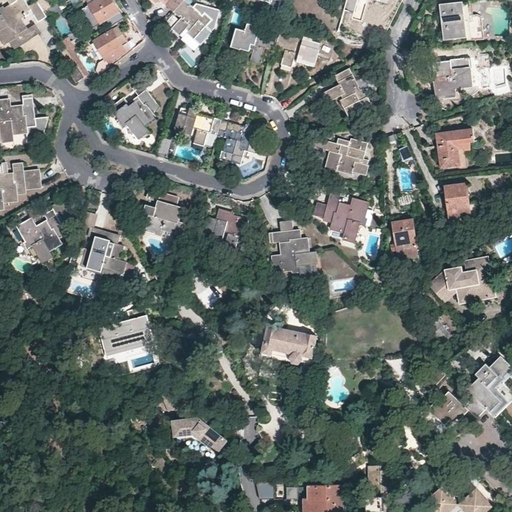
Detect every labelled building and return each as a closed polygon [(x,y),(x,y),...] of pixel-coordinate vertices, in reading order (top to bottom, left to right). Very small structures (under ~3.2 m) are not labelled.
[(7,0),(11,5),(0,11),(0,14),(1,16),(0,16),(0,39),(4,45),(9,42),(14,49),(30,39),(18,19),(17,19),(31,11),(28,7),(24,0),(7,0)] [(84,0),(93,13),(87,17),(93,27),(119,12),(111,0),(84,0)] [(152,0),(155,2),(157,0),(160,0),(174,12),(183,0),(152,0)] [(172,29),(180,36),(191,24),(194,26),(187,34),(200,45),(212,32),(206,26),(211,20),(204,14),(203,16),(184,0),(183,0),(174,12),(181,19),(172,29)] [(259,0),(270,3),(267,13),(276,15),(281,0),(259,0)] [(28,7),(31,11),(38,22),(47,17),(42,11),(42,9),(37,2),(28,7)] [(55,3),(50,7),(42,11),(47,17),(50,22),(62,14),(55,3)] [(477,15),(469,16),(470,21),(464,22),(462,3),(441,5),(444,40),(466,38),(467,43),(484,41),(481,17),(477,15)] [(275,49),(279,36),(255,30),(256,27),(247,24),(245,32),(236,30),(232,47),(253,53),(250,63),(260,65),(265,49),(274,51),(275,49)] [(109,68),(132,50),(117,27),(93,41),(109,68)] [(281,64),(292,67),(296,52),(299,53),(297,62),(314,67),(319,50),(311,48),(313,39),(304,37),(303,39),(280,33),(279,36),(275,49),(285,51),(281,64)] [(85,78),(89,76),(73,50),(69,52),(78,67),(85,78)] [(490,54),(479,55),(480,68),(491,67),(490,54)] [(455,99),(454,89),(460,89),(472,87),(471,68),(452,71),(451,61),(432,63),(433,72),(434,79),(435,91),(436,100),(455,99)] [(78,67),(70,72),(77,83),(85,78),(78,67)] [(329,102),(338,97),(348,116),(364,109),(360,100),(368,97),(363,89),(360,90),(349,69),(335,75),(340,84),(324,93),(329,102)] [(160,108),(147,92),(129,107),(127,104),(122,99),(111,109),(124,126),(127,124),(140,140),(149,133),(145,128),(156,119),(152,113),(160,108)] [(34,119),(33,107),(9,110),(8,106),(8,100),(0,100),(0,142),(1,142),(2,143),(13,143),(12,136),(27,134),(27,142),(35,141),(42,136),(47,117),(34,119)] [(194,127),(198,127),(193,143),(204,146),(208,134),(217,136),(222,122),(214,120),(215,118),(198,113),(199,110),(189,108),(188,116),(179,114),(174,131),(192,135),(194,127)] [(245,124),(245,127),(229,122),(228,124),(222,122),(217,136),(226,139),(225,143),(220,158),(239,164),(243,150),(256,153),(260,137),(252,134),(254,126),(245,124)] [(473,129),(437,134),(440,168),(457,167),(460,166),(459,152),(458,144),(465,143),(470,143),(475,142),(473,129)] [(167,153),(170,139),(161,138),(159,152),(167,153)] [(326,150),(341,154),(337,171),(353,175),(353,173),(366,176),(369,166),(353,162),(354,158),(363,160),(368,143),(351,139),(349,147),(328,141),(326,150)] [(458,144),(459,152),(466,152),(471,151),(470,143),(465,143),(458,144)] [(26,194),(23,175),(0,177),(0,210),(3,210),(3,203),(17,202),(17,195),(26,194)] [(467,184),(445,187),(449,221),(466,219),(471,218),(469,203),(467,184)] [(179,198),(160,193),(154,216),(151,215),(144,213),(140,227),(162,234),(163,231),(183,236),(186,224),(179,223),(183,208),(177,207),(179,198)] [(67,218),(65,214),(71,210),(64,198),(50,206),(56,217),(36,228),(30,219),(17,227),(28,246),(32,245),(41,263),(52,257),(48,251),(60,244),(57,238),(66,234),(62,227),(67,224),(64,219),(67,218)] [(352,205),(351,208),(329,202),(328,205),(318,202),(314,217),(324,220),(324,221),(332,223),(330,230),(344,233),(343,240),(354,244),(360,224),(363,225),(369,203),(354,199),(352,205)] [(222,238),(225,230),(228,231),(223,249),(234,252),(239,237),(241,237),(246,222),(229,217),(230,213),(220,211),(218,219),(209,217),(205,234),(222,238)] [(96,215),(83,212),(79,227),(91,230),(96,215)] [(413,220),(393,223),(396,245),(391,245),(391,251),(397,251),(397,255),(398,257),(401,256),(418,254),(416,239),(413,220)] [(300,230),(282,232),(285,256),(281,256),(274,257),(276,272),(280,272),(299,270),(299,273),(312,272),(312,264),(319,264),(318,252),(310,252),(309,238),(302,239),(300,230)] [(121,260),(124,246),(118,244),(120,236),(102,231),(95,254),(92,252),(85,251),(81,265),(103,272),(104,268),(124,274),(127,262),(121,260)] [(498,291),(487,252),(482,253),(488,276),(492,280),(495,291),(482,294),(479,285),(475,286),(476,290),(469,292),(470,295),(460,298),(461,301),(498,291)] [(488,276),(482,253),(463,258),(466,269),(462,270),(460,264),(443,269),(436,276),(447,288),(449,287),(456,285),(457,288),(460,298),(470,295),(469,292),(476,290),(475,286),(479,285),(482,294),(495,291),(492,280),(488,276)] [(447,288),(436,276),(428,283),(443,300),(457,288),(456,285),(449,287),(447,288)] [(106,353),(131,346),(130,343),(139,341),(140,345),(150,342),(143,316),(133,319),(134,323),(101,332),(106,353)] [(431,335),(432,334),(441,344),(451,336),(437,320),(426,329),(431,335)] [(317,338),(295,334),(268,329),(263,356),(291,361),(293,365),(299,366),(302,363),(312,365),(317,338)] [(74,367),(80,364),(76,356),(70,359),(74,367)] [(477,377),(485,386),(479,392),(475,388),(470,392),(474,397),(473,398),(486,409),(503,392),(501,390),(510,382),(501,372),(491,381),(483,371),(477,377)] [(442,423),(449,430),(458,421),(462,417),(465,420),(472,413),(477,419),(486,409),(473,398),(465,407),(451,394),(443,402),(441,400),(430,410),(438,418),(437,421),(438,423),(440,423),(442,423)] [(200,417),(172,421),(174,437),(194,435),(219,454),(230,441),(200,417)] [(256,464),(262,472),(275,462),(269,454),(256,464)] [(368,492),(380,492),(380,510),(368,511),(401,511),(401,510),(392,510),(392,504),(392,499),(392,492),(391,465),(367,466),(368,492)] [(257,481),(257,497),(273,497),(273,480),(257,481)] [(466,499),(466,502),(454,501),(455,484),(446,483),(446,486),(426,503),(430,507),(430,511),(484,511),(490,507),(477,493),(473,496),(470,496),(467,497),(466,499)] [(296,489),(308,489),(308,498),(304,498),(304,505),(304,511),(346,511),(346,485),(308,486),(288,487),(288,499),(296,499),(296,489)] [(308,498),(308,489),(296,489),(296,499),(304,498),(308,498)]
